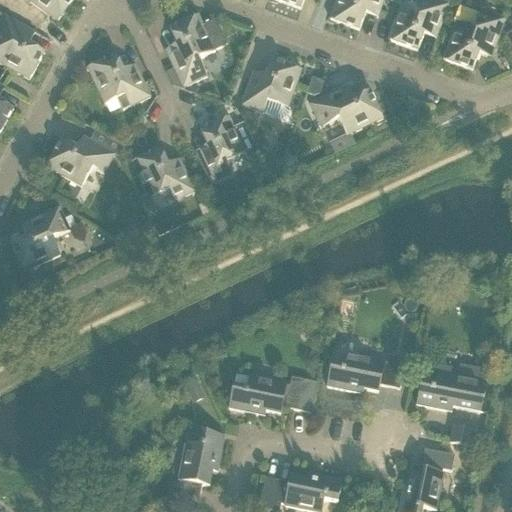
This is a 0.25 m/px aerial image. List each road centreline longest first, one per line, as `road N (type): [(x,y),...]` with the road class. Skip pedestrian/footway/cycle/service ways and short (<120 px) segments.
road 1 (residential): [(484,104),(198,0)]
road 2 (residential): [(122,3),(98,15),(74,50),(0,187)]
road 3 (residential): [(235,511),(242,466),(256,448),(377,466),(384,438)]
road 4 (residential): [(175,117),(122,3)]
